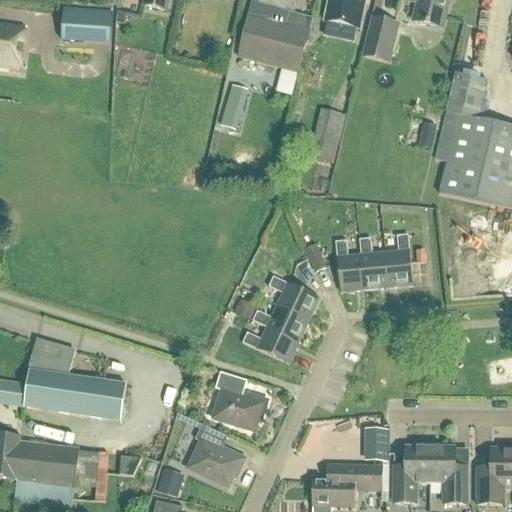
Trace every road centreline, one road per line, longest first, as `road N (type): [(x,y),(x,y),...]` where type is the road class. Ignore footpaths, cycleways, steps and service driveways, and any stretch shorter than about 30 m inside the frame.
road 1 (residential): [(253,511),(344,320)]
road 2 (residential): [(390,418),(511,419)]
